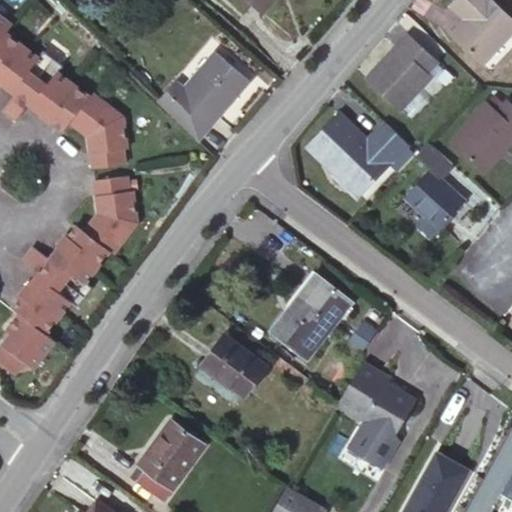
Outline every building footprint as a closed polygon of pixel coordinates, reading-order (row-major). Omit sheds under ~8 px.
[(274,0),(247,0),(264,13),(274,0)] [(456,0),(453,3),(469,18),(454,35),(482,61),(511,28),(511,20),(489,0),(456,0)] [(0,38),(4,34),(9,26),(0,18),(0,38)] [(0,80),(24,49),(4,34),(0,38),(0,80)] [(435,61),(408,36),(369,78),(399,107),(428,77),(424,73),(435,61)] [(26,105),(40,115),(66,81),(55,73),(60,66),(41,51),(36,58),(24,49),(0,80),(0,83),(12,94),(0,109),(15,120),(26,105)] [(184,88),(218,117),(250,80),(216,52),(184,88)] [(157,99),(198,140),(218,117),(184,88),(174,80),(157,99)] [(68,120),(70,118),(86,97),(66,81),(40,115),(45,117),(49,119),(52,118),(58,112),(68,120)] [(86,97),(70,118),(88,132),(91,167),(123,164),(121,149),(125,148),(122,116),(91,91),(86,97)] [(484,171),(511,139),(511,105),(509,102),(499,113),(487,102),(464,127),(467,130),(455,144),(484,171)] [(60,131),(68,120),(58,112),(52,118),(49,119),(45,117),(40,115),(38,117),(47,124),(50,123),(60,131)] [(407,142),(386,123),(367,143),(338,115),(310,144),(336,170),(360,192),(389,163),(388,162),(407,142)] [(416,151),(407,142),(388,162),(389,163),(396,171),(416,151)] [(430,142),(415,157),(430,170),(438,177),(452,162),(430,142)] [(360,192),(336,170),(331,174),(356,198),(360,192)] [(464,200),(438,177),(430,170),(406,198),(439,228),(464,200)] [(97,219),(84,235),(107,251),(111,254),(135,223),(131,190),(127,190),(124,176),(93,180),(97,219)] [(260,210),(238,239),(270,264),(293,236),(260,210)] [(74,248),(84,235),(73,226),(55,249),(57,251),(62,244),(65,242),(68,242),(74,248)] [(107,251),(84,235),(74,248),(68,242),(65,242),(62,244),(57,251),(90,274),(107,251)] [(90,274),(57,251),(55,249),(46,261),(30,250),(20,263),(35,275),(26,288),(27,289),(59,313),(67,304),(74,308),(89,289),(83,283),(90,274)] [(351,302),(318,275),(273,329),(307,357),(351,302)] [(27,289),(26,288),(10,308),(16,313),(21,317),(29,306),(25,302),(22,298),(23,295),(27,289)] [(21,317),(42,334),(59,313),(27,289),(23,295),(22,298),(25,302),(29,306),(21,317)] [(21,317),(16,313),(3,330),(7,333),(0,342),(0,368),(9,375),(19,362),(28,370),(51,341),(42,334),(21,317)] [(373,331),(364,323),(354,337),(363,345),(373,331)] [(266,366),(225,335),(203,364),(244,394),(266,366)] [(387,377),(362,362),(335,407),(360,422),(362,418),(365,420),(349,447),(382,467),(398,440),(393,436),(415,399),(385,381),(387,377)] [(147,468),(173,487),(205,446),(171,420),(140,462),(147,468)] [(445,511),(470,468),(437,450),(402,511),(445,511)] [(164,500),(173,487),(147,468),(137,481),(164,500)] [(511,474),(502,492),(511,497),(511,474)] [(286,490),(278,504),(291,511),(293,511),(301,499),(286,490)] [(314,511),(317,508),(301,499),(293,511),(291,511),(278,504),(273,511),(314,511)] [(109,511),(97,502),(89,511),(109,511)]
